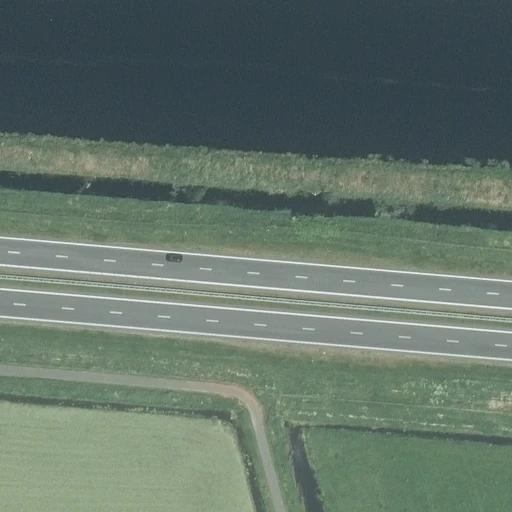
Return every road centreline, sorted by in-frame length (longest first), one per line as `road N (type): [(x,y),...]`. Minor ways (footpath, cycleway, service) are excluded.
road 1 (trunk): [(511,296),(0,252)]
road 2 (trunk): [(0,303),(511,347)]
